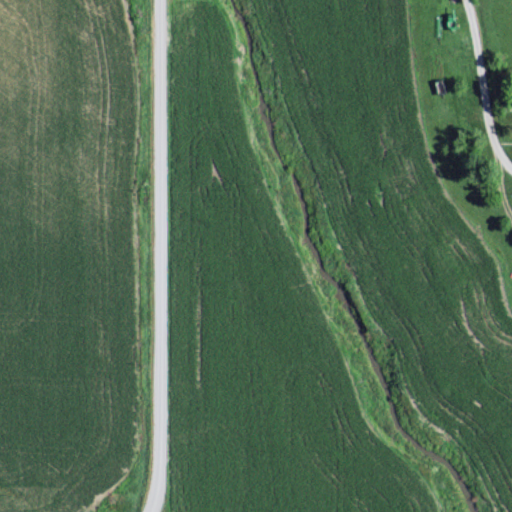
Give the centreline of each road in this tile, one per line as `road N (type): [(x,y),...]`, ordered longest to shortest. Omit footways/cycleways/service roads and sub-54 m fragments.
road 1 (residential): [(165,432),(176,0)]
road 2 (residential): [(0,462),(148,458),(165,432)]
